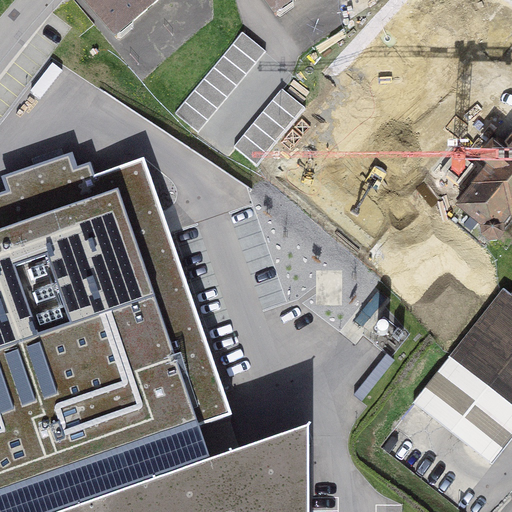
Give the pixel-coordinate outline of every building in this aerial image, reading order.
[(83,0),(116,39),(115,36),(158,0),(83,0)] [(264,0),(275,16),(275,14),(295,0),(264,0)] [(463,0),(428,45),(458,69),(483,36),(511,59),(511,1),(510,0),(463,0)] [(198,133),(265,52),(242,33),(175,114),(198,133)] [(304,109),(281,90),(234,147),(257,167),(304,109)] [(471,194),(467,190),(458,201),(462,205),(460,207),(483,228),(483,236),(489,241),(496,240),(501,234),(499,225),(509,213),(511,213),(511,141),(502,154),(492,146),(481,160),(491,168),(471,194)] [(422,169),(447,190),(467,166),(442,145),(422,169)] [(209,465),(197,430),(231,419),(143,163),(0,212),(0,511),(308,511),(308,432),(209,465)] [(511,293),(510,296),(503,291),(451,356),(511,404),(511,293)] [(377,332),(381,336),(386,334),(388,329),(384,325),(378,326),(377,332)] [(296,407),(293,398),(231,419),(234,428),(296,407)]
